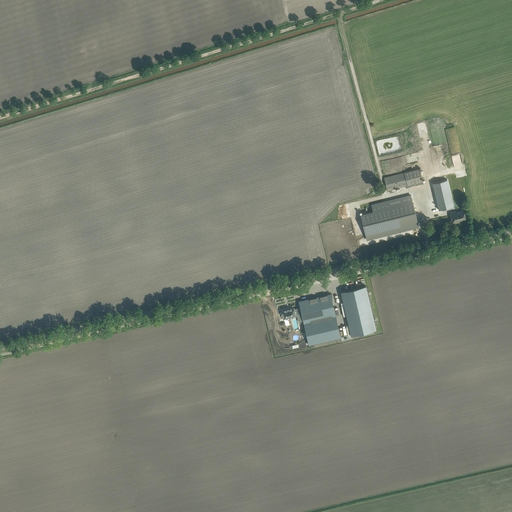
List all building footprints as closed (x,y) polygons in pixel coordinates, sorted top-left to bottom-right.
[(420,169),(384,178),(387,190),(423,182),(420,169)] [(439,210),(449,207),(447,198),(451,197),(447,180),(432,183),(439,210)] [(411,195),(371,205),(373,212),(361,215),(367,240),(419,227),(411,195)] [(457,221),(459,221),(466,219),(464,211),(454,213),(454,215),(450,216),(452,224),(457,223),(457,221)] [(366,285),(341,291),(341,292),(343,303),(348,323),(351,335),(376,329),(366,285)] [(331,294),(298,301),(300,309),(301,313),(301,314),(302,317),(305,329),(306,332),(309,344),(309,345),(341,337),(331,294)] [(282,311),(280,311),(281,315),(283,315),(283,318),(295,315),(301,313),(300,309),(294,310),(293,307),(281,310),(282,311)]
